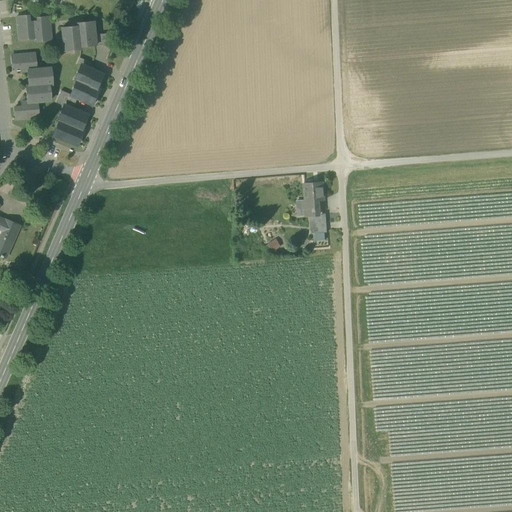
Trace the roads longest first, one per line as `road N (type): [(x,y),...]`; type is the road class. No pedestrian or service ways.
road 1 (unclassified): [(333,0),(356,511)]
road 2 (track): [(511,152),(85,181)]
road 3 (tertiary): [(85,181),(0,380)]
road 4 (tertiary): [(161,0),(85,181)]
